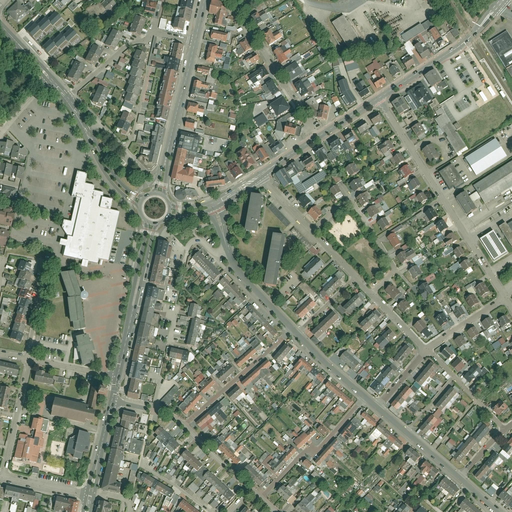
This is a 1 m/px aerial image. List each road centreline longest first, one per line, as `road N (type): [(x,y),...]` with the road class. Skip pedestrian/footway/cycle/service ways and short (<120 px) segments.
road 1 (residential): [(380,97),(504,297)]
road 2 (residential): [(310,231),(350,199),(398,266),(371,292)]
road 3 (residential): [(231,0),(317,136)]
road 4 (tertiary): [(117,375),(152,222)]
road 5 (tertiary): [(159,193),(194,42)]
road 6 (tertiary): [(380,97),(464,42),(500,4)]
road 7 (residential): [(194,42),(155,34),(131,43),(66,99)]
road 8 (residential): [(218,204),(234,265),(289,327)]
road 9 (residential): [(183,425),(289,327)]
road 10 (residential): [(363,398),(260,498)]
